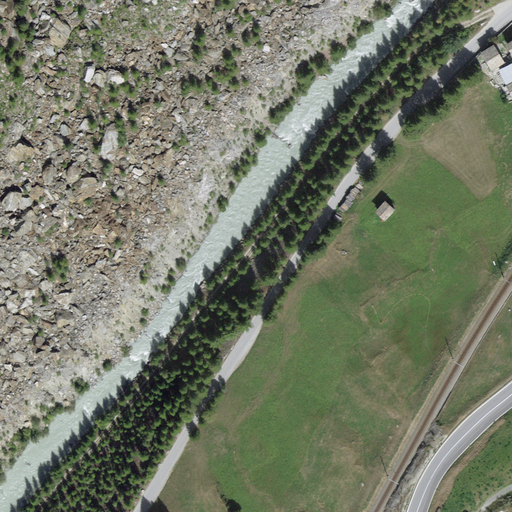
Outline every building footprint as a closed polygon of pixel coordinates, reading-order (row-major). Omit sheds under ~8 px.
[(511,57),(511,42),(503,49),(509,59),(511,57)] [(499,65),(489,48),(476,56),(487,73),(499,65)] [(511,77),(511,71),(509,65),(496,72),(501,83),(511,77)] [(511,79),(500,86),(509,105),(511,103),(511,79)] [(389,210),(380,202),(371,213),(380,221),(389,210)]
